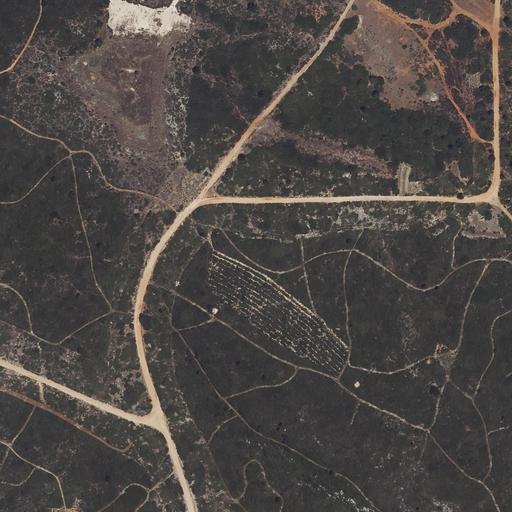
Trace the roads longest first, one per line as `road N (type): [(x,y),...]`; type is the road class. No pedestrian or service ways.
road 1 (track): [(195,201),(488,196),(495,184),(496,0)]
road 2 (track): [(195,201),(351,0)]
road 3 (track): [(162,427),(136,315),(160,243),(195,201)]
road 4 (track): [(0,359),(162,427)]
